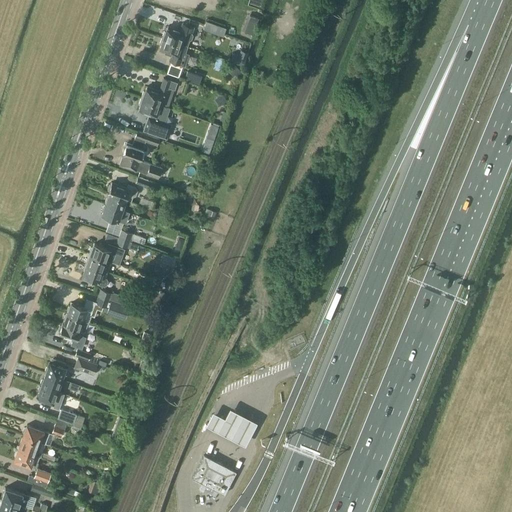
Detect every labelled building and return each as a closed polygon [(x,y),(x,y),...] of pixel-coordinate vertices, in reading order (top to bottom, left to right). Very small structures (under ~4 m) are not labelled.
[(253,34),(257,23),(246,19),(242,30),(253,34)] [(180,30),(167,26),(163,37),(188,46),(187,46),(190,40),(192,39),(193,34),(192,33),(194,27),(183,23),(180,30)] [(169,61),(180,65),(180,64),(185,66),(190,53),(186,52),(188,46),(163,37),(159,49),(172,53),(169,61)] [(233,52),(230,61),(244,66),(247,57),(249,52),(241,49),(239,54),(233,52)] [(146,86),(142,98),(161,104),(163,98),(164,98),(168,87),(175,89),(177,81),(163,77),(159,90),(146,86)] [(167,106),(161,104),(142,98),(138,110),(155,116),(155,115),(163,117),(167,106)] [(133,144),(126,142),(122,154),(123,154),(119,165),(137,171),(137,170),(158,178),(162,167),(140,159),(143,150),(144,150),(144,148),(143,147),(146,141),(157,145),(160,138),(153,136),(148,134),(138,130),(133,144)] [(147,186),(151,187),(155,188),(157,182),(129,173),(127,178),(129,180),(136,182),(147,186)] [(109,194),(109,193),(127,200),(131,201),(132,201),(133,196),(136,196),(138,189),(135,185),(128,183),(127,187),(112,182),(108,193),(109,194)] [(127,200),(109,193),(109,194),(106,204),(124,210),(127,200)] [(124,210),(106,204),(102,214),(123,221),(125,215),(122,214),(124,210)] [(121,229),(119,236),(130,240),(131,239),(142,243),(144,237),(121,229)] [(119,236),(116,243),(128,247),(137,250),(139,244),(130,241),(130,240),(119,236)] [(97,243),(94,242),(90,254),(111,261),(115,250),(97,243)] [(86,264),(107,271),(111,261),(90,254),(86,264)] [(87,279),(96,282),(96,283),(104,286),(107,284),(108,280),(107,278),(105,277),(107,271),(86,264),(83,274),(88,276),(87,279)] [(110,300),(110,299),(121,303),(125,304),(126,301),(125,300),(126,296),(115,292),(113,293),(100,288),(98,296),(110,300)] [(158,299),(167,302),(170,293),(161,290),(158,299)] [(84,306),(71,302),(67,312),(88,320),(90,315),(95,316),(97,309),(102,310),(103,306),(107,307),(110,300),(98,296),(96,301),(87,298),(84,306)] [(107,313),(125,319),(129,306),(111,300),(107,313)] [(64,322),(63,322),(62,323),(84,331),(88,320),(67,312),(64,322)] [(76,340),(80,341),(80,342),(83,344),(85,337),(83,336),(84,331),(62,323),(59,334),(76,340)] [(141,341),(151,344),(154,334),(144,331),(141,341)] [(78,356),(88,360),(91,353),(89,353),(89,352),(77,348),(75,355),(78,356)] [(74,367),(94,374),(97,364),(88,360),(78,356),(74,367)] [(53,361),(50,360),(46,372),(64,379),(68,368),(67,368),(67,366),(65,365),(66,362),(54,358),(53,361)] [(64,379),(46,372),(41,385),(60,392),(60,391),(64,379)] [(71,381),(68,387),(77,391),(80,384),(71,381)] [(46,399),(55,403),(53,406),(59,409),(65,393),(60,391),(60,392),(41,385),(37,396),(40,397),(39,400),(45,402),(46,399)] [(73,425),(75,425),(74,428),(78,430),(79,427),(81,428),(84,422),(85,417),(61,408),(58,418),(74,423),(73,425)] [(213,412),(206,425),(246,445),(257,423),(230,409),(225,418),(213,412)] [(55,425),(52,432),(62,435),(65,429),(64,428),(66,422),(57,419),(55,425)] [(42,442),(45,443),(50,445),(55,434),(49,432),(50,432),(27,423),(23,435),(42,442)] [(56,456),(42,452),(45,443),(42,442),(23,435),(18,448),(40,456),(41,456),(46,457),(46,458),(54,460),(56,456)] [(18,448),(14,459),(36,467),(38,461),(40,456),(18,448)] [(235,472),(203,456),(192,477),(224,494),(235,472)] [(44,485),(49,472),(39,469),(34,481),(44,485)] [(51,496),(54,489),(33,483),(30,490),(51,496)] [(26,506),(30,495),(5,487),(2,498),(20,504),(26,506)] [(17,511),(20,504),(2,498),(0,503),(0,509),(8,511),(17,511)] [(45,511),(48,505),(42,503),(40,506),(34,504),(32,508),(40,510),(38,511),(45,511)]
